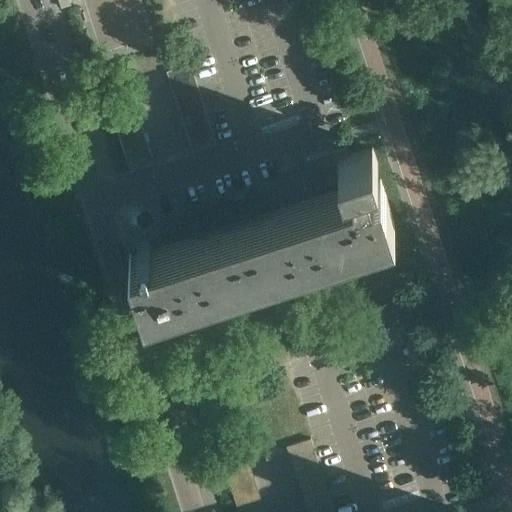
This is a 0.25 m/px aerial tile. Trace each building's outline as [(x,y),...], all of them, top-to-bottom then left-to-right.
[(194,73),(191,62),(167,70),(170,81),(194,73)] [(198,85),(194,73),(170,81),(174,93),(198,85)] [(132,92),(129,82),(104,90),(108,100),(132,92)] [(202,96),(198,85),(174,93),(178,104),(202,96)] [(135,102),(132,92),(108,100),(111,110),(135,102)] [(205,108),(202,96),(178,104),(181,116),(205,108)] [(138,112),(135,102),(111,110),(114,120),(138,112)] [(209,119),(205,108),(181,116),(185,127),(209,119)] [(141,122),(138,112),(114,120),(117,130),(141,122)] [(213,131),(209,119),(185,127),(189,139),(213,131)] [(145,132),(141,122),(117,130),(121,140),(145,132)] [(216,142),(213,131),(189,139),(192,150),(216,142)] [(148,142),(145,132),(121,140),(124,150),(148,142)] [(151,153),(148,142),(124,150),(127,160),(151,153)] [(146,298),(391,219),(393,218),(380,179),(369,182),(365,167),(378,163),(372,146),(347,154),(345,146),(307,157),(316,186),(346,176),(345,174),(352,171),(353,188),(131,259),(133,265),(143,299),(146,298)] [(154,162),(151,153),(127,160),(130,170),(154,162)] [(315,449),(311,438),(287,445),(291,456),(315,449)] [(318,460),(315,449),(291,456),(294,468),(318,460)] [(251,467),(248,457),(224,465),(227,475),(251,467)] [(322,472),(318,460),(294,468),(298,479),(322,472)] [(255,477),(251,467),(227,475),(230,485),(255,477)] [(326,483),(322,472),(298,479),(302,491),(326,483)] [(258,487),(255,477),(230,485),(234,495),(258,487)] [(329,495),(326,483),(302,491),(305,502),(329,495)] [(261,497),(258,487),(234,495),(237,505),(261,497)] [(314,511),(333,506),(329,495),(305,502),(308,511),(314,511)] [(250,511),(264,507),(261,497),(237,505),(239,511),(250,511)]
